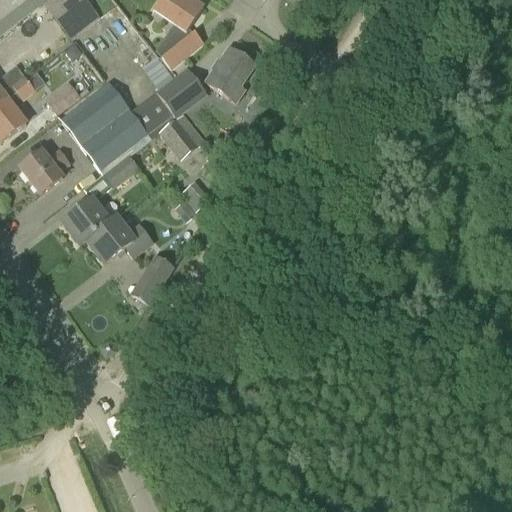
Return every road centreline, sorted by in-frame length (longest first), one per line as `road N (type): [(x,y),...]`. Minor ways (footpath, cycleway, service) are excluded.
road 1 (residential): [(105,408),(329,72),(252,19),(265,0)]
road 2 (tertiary): [(105,408),(0,268)]
road 3 (track): [(93,390),(52,445),(78,511)]
